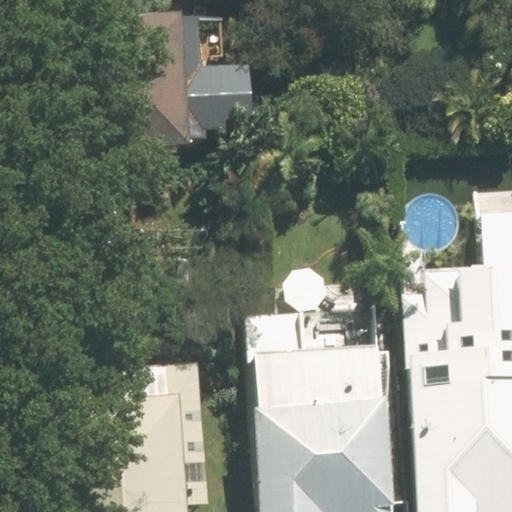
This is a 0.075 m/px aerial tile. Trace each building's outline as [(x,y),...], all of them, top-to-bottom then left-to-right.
[(134,0),(135,10),(322,0),(134,0)] [(29,176),(195,166),(193,140),(248,137),(244,58),(183,62),(182,35),(22,44),(29,176)] [(275,159),(237,160),(239,212),(277,211),(275,159)] [(108,217),(41,219),(43,308),(110,306),(108,217)] [(511,511),(511,358),(470,361),(467,303),(398,307),(409,511),(511,511)] [(380,511),(372,313),(233,319),(240,511),(380,511)] [(190,511),(184,379),(43,387),(48,511),(190,511)]
